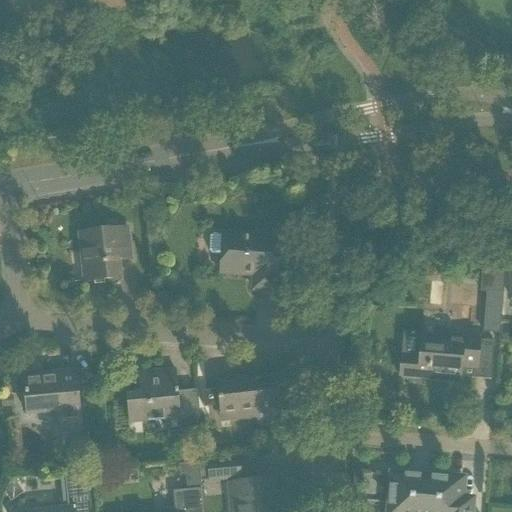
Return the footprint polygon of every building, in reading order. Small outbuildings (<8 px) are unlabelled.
[(84,283),(120,279),(118,262),(130,261),(127,229),(79,234),(84,283)] [(297,243),(298,230),(285,229),(284,241),(297,243)] [(275,278),(278,241),(256,240),(256,238),(213,235),(210,238),(209,252),(212,255),(221,256),(220,274),(254,277),(253,291),(273,292),(274,278),(275,278)] [(388,286),(389,274),(377,273),(377,285),(388,286)] [(499,335),(502,295),(485,294),(482,334),(499,335)] [(400,355),(398,377),(417,379),(459,382),(460,369),(476,371),(478,353),(479,341),(479,340),(450,337),(449,345),(440,344),(420,343),(419,356),(400,355)] [(479,341),(478,353),(492,354),(493,342),(479,341)] [(126,398),(127,417),(128,424),(167,420),(168,433),(185,432),(185,430),(199,429),(196,391),(177,393),(175,371),(137,375),(139,396),(126,398)] [(80,430),(76,392),(74,372),(22,377),(26,415),(58,412),(60,432),(80,430)] [(217,390),(202,392),(204,407),(219,406),(220,415),(256,411),(258,427),(262,427),(282,425),(276,377),(217,383),(217,390)] [(12,400),(2,401),(3,411),(13,410),(12,400)] [(178,461),(198,459),(197,447),(177,449),(178,461)] [(206,462),(198,463),(200,482),(208,482),(240,478),(238,459),(206,462)] [(471,511),(472,499),(462,498),(463,479),(426,476),(426,478),(415,478),(415,476),(390,474),(387,511),(471,511)] [(68,511),(59,511),(90,511),(87,478),(86,475),(64,477),(65,480),(68,511)] [(230,511),(274,511),(272,480),(228,484),(230,511)] [(160,511),(202,511),(200,491),(174,493),(175,510),(161,511),(160,511)]
